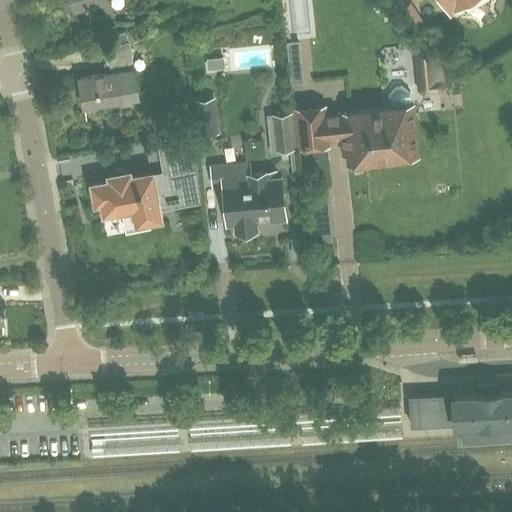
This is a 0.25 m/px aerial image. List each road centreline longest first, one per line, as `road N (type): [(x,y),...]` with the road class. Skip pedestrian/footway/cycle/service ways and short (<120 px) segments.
road 1 (residential): [(66,364),(511,335)]
road 2 (residential): [(66,364),(20,76)]
